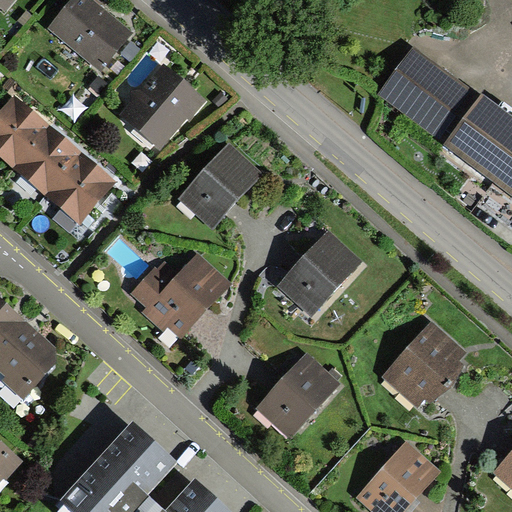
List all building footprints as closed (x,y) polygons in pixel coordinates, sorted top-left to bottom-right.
[(0,0),(0,6),(6,11),(15,0),(0,0)] [(75,0),(51,30),(102,71),(131,39),(84,0),(75,0)] [(511,117),(482,94),(412,48),(378,96),(444,144),(511,194),(511,117)] [(121,119),(160,151),(188,118),(191,121),(206,104),(163,69),(121,119)] [(80,226),(118,182),(16,96),(0,114),(0,158),(60,209),(53,218),(71,233),(78,225),(80,226)] [(180,200),(214,230),(262,177),(229,147),(180,200)] [(276,286),(312,318),(363,261),(327,229),(276,286)] [(182,339),(229,289),(195,257),(174,279),(160,266),(131,297),(166,331),(170,327),(182,339)] [(0,350),(23,323),(0,304),(0,350)] [(55,352),(23,323),(0,350),(0,375),(5,379),(0,385),(0,386),(24,406),(55,367),(55,352)] [(433,323),(385,377),(417,406),(425,396),(431,401),(463,366),(458,361),(466,352),(433,323)] [(257,407),(291,438),(342,384),(307,352),(257,407)] [(63,507),(67,511),(154,511),(156,510),(148,503),(177,470),(132,430),(63,507)] [(357,498),(372,511),(404,511),(441,471),(408,441),(357,498)] [(0,450),(0,484),(17,466),(0,450)] [(511,455),(495,474),(511,489),(511,455)] [(223,511),(195,486),(171,511),(157,511),(156,510),(154,511),(223,511)]
